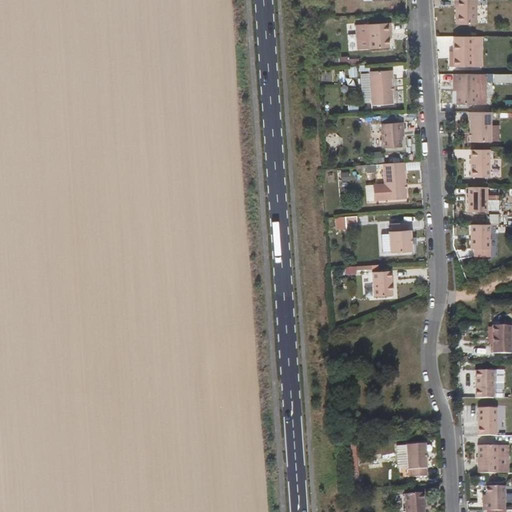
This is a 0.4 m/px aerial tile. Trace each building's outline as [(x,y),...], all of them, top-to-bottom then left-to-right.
[(475,24),(475,0),(454,0),(454,7),(455,7),(455,24),(475,24)] [(370,24),(359,24),(360,48),(372,47),(372,48),(388,47),(388,30),(390,30),(390,22),(370,23),(370,24)] [(470,66),(471,36),(453,36),(453,66),(470,66)] [(348,57),(339,58),(340,65),(348,65),(348,60),(348,57)] [(392,78),(391,71),(369,72),(371,105),(392,104),(391,78),(392,78)] [(474,103),(474,73),(453,74),(453,81),(455,81),(456,103),(474,103)] [(485,102),(485,73),(474,73),(474,103),(485,102)] [(491,141),(491,111),(468,111),(468,119),(469,119),(469,141),(491,141)] [(402,129),(402,122),(381,123),(382,147),(400,147),(399,129),(402,129)] [(470,176),(488,176),(489,149),(470,149),(470,176)] [(405,169),(406,169),(406,161),(383,163),(386,199),(407,198),(405,169)] [(467,210),(485,210),(485,187),(467,187),(467,210)] [(499,215),(489,215),(489,224),(499,224),(499,215)] [(401,223),(390,223),(392,252),(410,251),(409,225),(401,225),(401,223)] [(467,224),(467,248),(476,249),(485,249),(486,224),(467,224)] [(392,294),(390,270),(372,271),(374,295),(374,296),(392,294)] [(372,271),(354,272),(355,297),(374,295),(372,271)] [(511,353),(511,325),(493,325),(493,353),(511,353)] [(494,372),(475,372),(475,398),(494,398),(494,372)] [(494,409),(476,409),(475,434),(494,434),(494,409)] [(407,469),(406,445),(397,445),(397,469),(407,469)] [(427,477),(424,445),(406,446),(408,471),(410,470),(411,478),(427,477)] [(499,446),(481,446),(481,473),(499,473),(499,446)] [(508,447),(499,446),(499,473),(508,473),(508,447)] [(357,488),(357,470),(345,470),(345,488),(357,488)] [(486,503),(484,503),(484,510),(504,511),(504,487),(486,487),(486,503)] [(424,511),(423,494),(405,495),(406,511),(424,511)]
